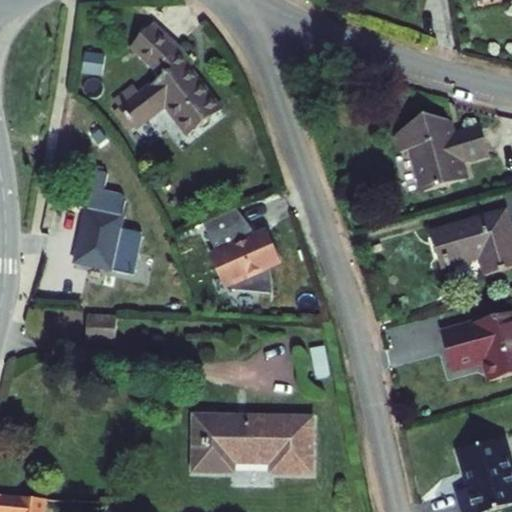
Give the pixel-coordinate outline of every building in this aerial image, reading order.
[(172,106),(197,137),(226,112),(194,70),(198,66),(184,46),(158,22),(136,47),(162,72),(141,93),(137,88),(121,103),(144,129),(172,106)] [(415,155),(428,196),(469,184),(464,168),(492,159),(483,129),(465,133),(466,137),(456,140),(451,124),(428,120),(398,139),(404,157),(415,155)] [(246,216),(239,198),(205,210),(230,282),(270,288),(270,283),(269,278),(269,273),(268,268),(267,263),(267,258),(281,253),(271,224),(258,229),(256,225),(254,221),(252,218),(250,214),(246,216)] [(124,214),(86,205),(73,257),(111,266),(124,214)] [(485,261),(490,279),(511,272),(511,216),(511,213),(436,235),(447,272),(485,261)] [(137,285),(113,284),(112,297),(137,298),(137,285)] [(116,310),(86,309),(85,336),(115,337),(116,310)] [(511,318),(446,337),(458,375),(488,367),(494,385),(511,380),(511,318)] [(208,399),(199,452),(234,459),(235,451),(279,458),(278,466),(315,472),(324,418),(288,412),(286,419),(242,412),(243,405),(208,399)] [(286,419),(288,412),(243,405),(242,412),(286,419)] [(465,495),(469,511),(487,511),(511,504),(511,450),(510,442),(467,456),(477,491),(465,495)] [(0,490),(0,511),(110,511),(111,497),(0,490)]
